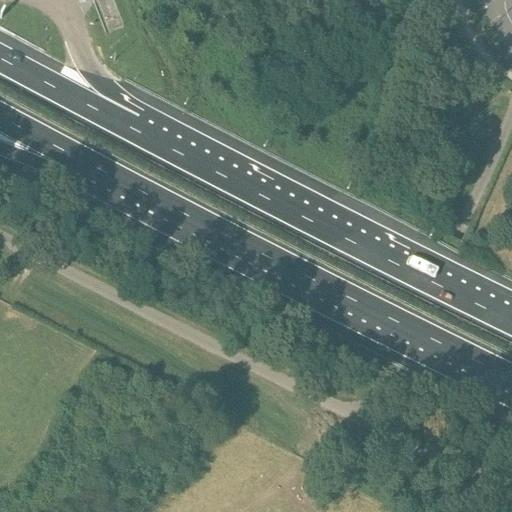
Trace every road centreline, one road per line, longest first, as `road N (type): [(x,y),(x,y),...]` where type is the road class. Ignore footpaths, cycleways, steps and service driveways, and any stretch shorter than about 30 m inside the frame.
road 1 (trunk): [(63,154),(511,380)]
road 2 (trunk): [(511,320),(130,128)]
road 3 (unclassified): [(360,416),(0,237)]
road 4 (trunk): [(130,128),(0,57)]
road 5 (trunk): [(130,128),(89,69),(62,0)]
